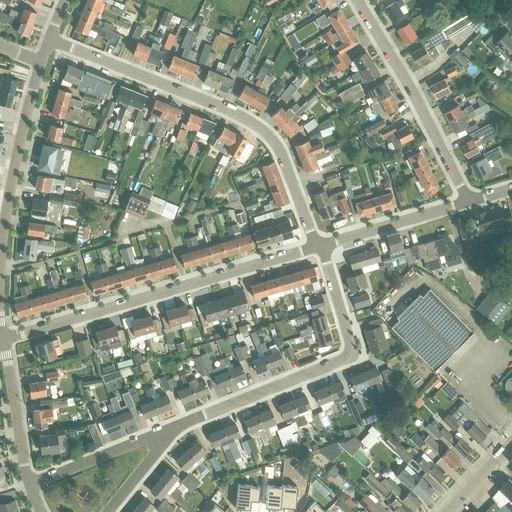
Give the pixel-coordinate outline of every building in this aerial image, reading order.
[(99,0),(87,0),(84,7),(96,12),(101,0),(99,0)] [(316,5),(312,8),(315,13),(323,8),(322,7),(333,0),(317,0),(319,1),(315,4),(316,5)] [(402,0),(400,0),(396,2),(385,9),(393,21),(404,15),(408,12),(404,5),(405,5),(402,0)] [(121,16),(123,10),(112,5),(110,11),(121,16)] [(96,12),(84,7),(80,18),(92,23),(96,12)] [(11,9),(8,15),(14,17),(20,19),(32,24),(33,21),(35,20),(36,15),(36,14),(37,13),(24,8),(22,13),(17,11),(11,9)] [(428,8),(419,13),(411,18),(415,24),(423,20),(422,19),(431,13),(428,8)] [(321,16),(316,19),(322,28),(332,22),(333,24),(334,26),(345,20),(339,9),(328,16),(326,13),(325,14),(321,16)] [(0,11),(0,21),(5,24),(6,21),(15,24),(17,25),(15,31),(24,34),(23,35),(28,37),(30,31),(30,28),(32,24),(20,19),(14,17),(8,15),(0,11)] [(164,11),(159,24),(167,27),(172,14),(164,11)] [(470,26),(476,33),(486,24),(473,12),(422,43),(424,46),(412,54),(419,65),(431,58),(432,60),(446,52),(441,43),(470,26)] [(296,27),(295,26),(292,21),(291,22),(286,14),(280,17),(285,25),(282,27),(285,34),(296,27)] [(92,23),(80,18),(75,30),(87,35),(89,29),(97,32),(96,35),(108,39),(106,44),(116,48),(121,35),(112,31),(97,25),(92,23)] [(345,20),(334,26),(337,31),(333,33),(330,29),(323,33),(326,38),(329,44),(331,42),(340,36),(351,30),(345,20)] [(99,21),(97,25),(112,31),(114,26),(105,22),(104,23),(99,21)] [(417,36),(409,24),(398,30),(406,43),(417,36)] [(143,28),(137,25),(132,37),(139,40),(143,28)] [(181,73),(191,48),(197,33),(188,30),(181,46),(185,48),(181,58),(173,56),(168,69),(181,73)] [(358,41),(351,30),(340,36),(331,42),(337,52),(330,57),(335,64),(345,58),(347,56),(343,50),(358,41)] [(503,53),(511,44),(511,34),(509,31),(501,39),(495,33),(485,43),(494,53),(499,48),(503,53)] [(170,32),(168,36),(164,47),(170,50),(174,39),(176,35),(170,32)] [(234,43),(236,38),(220,32),(218,37),(234,43)] [(146,60),(155,36),(150,34),(148,39),(147,39),(145,45),(138,42),(133,55),(146,60)] [(160,38),(155,36),(146,60),(159,65),(164,52),(158,49),(160,44),(158,43),(160,38)] [(247,54),(254,56),(257,44),(251,42),(247,54)] [(511,44),(503,53),(508,57),(503,62),(511,70),(511,69),(511,44)] [(205,65),(210,52),(211,47),(205,45),(198,62),(205,65)] [(191,48),(181,73),(193,78),(199,64),(193,62),(197,51),(191,48)] [(231,49),(225,64),(216,87),(229,93),(234,80),(227,77),(229,72),(228,72),(230,65),(237,51),(231,49)] [(360,70),(373,62),(365,49),(359,53),(360,55),(353,59),(360,70)] [(450,56),(458,64),(465,58),(457,49),(450,56)] [(304,51),(298,55),(301,61),(308,57),(304,51)] [(210,52),(205,65),(211,67),(216,54),(210,52)] [(236,75),(242,78),(251,58),(245,56),(236,75)] [(338,72),(352,63),(347,56),(345,58),(335,64),(333,66),(334,66),(328,70),(332,76),(338,72)] [(306,58),(300,62),(304,68),(310,64),(306,58)] [(216,87),(225,64),(219,61),(215,72),(208,69),(203,82),(216,87)] [(258,79),(255,84),(260,87),(267,74),(270,68),(272,65),(265,61),(263,65),(255,78),(258,79)] [(296,62),(292,67),(298,72),(302,67),(296,62)] [(373,62),(360,70),(351,75),(355,82),(360,79),(363,83),(380,74),(373,62)] [(68,64),(63,78),(64,78),(72,82),(71,84),(77,86),(82,72),(83,70),(68,64)] [(457,66),(455,67),(446,71),(449,77),(458,73),(461,71),(460,69),(457,66)] [(0,89),(13,93),(17,80),(7,78),(9,70),(0,67),(0,89)] [(82,72),(77,86),(76,88),(110,99),(115,85),(82,72)] [(260,87),(257,91),(250,104),(262,110),(269,98),(262,94),(265,90),(264,89),(267,84),(270,85),(273,78),(267,74),(260,87)] [(316,78),(313,81),(318,86),(321,83),(316,78)] [(438,98),(452,91),(445,79),(432,86),(438,98)] [(373,102),(390,93),(384,82),(368,91),(371,97),(373,102)] [(290,83),(285,89),(279,97),(286,102),(297,88),(290,83)] [(343,98),(362,88),(359,83),(340,93),(343,98)] [(250,104),(257,91),(245,84),(238,97),(250,104)] [(279,97),(285,89),(278,84),(272,91),(279,97)] [(120,85),(115,98),(123,101),(121,106),(122,107),(117,119),(122,121),(133,90),(120,85)] [(55,101),(68,105),(80,108),(82,101),(69,98),(71,92),(59,88),(55,101)] [(362,88),(343,98),(336,102),(339,108),(354,100),(365,95),(362,88)] [(13,93),(0,89),(0,103),(10,106),(13,93)] [(468,100),(478,95),(475,89),(465,94),(468,100)] [(121,122),(120,126),(118,131),(123,133),(131,111),(132,111),(134,106),(141,109),(146,95),(133,90),(122,121),(121,122)] [(98,103),(100,96),(84,92),(82,99),(98,103)] [(390,93),(373,102),(371,103),(376,113),(379,111),(381,116),(398,108),(390,93)] [(321,97),(318,100),(326,108),(329,106),(321,97)] [(481,106),(486,103),(480,98),(477,99),(481,106)] [(156,135),(159,128),(168,104),(155,99),(150,112),(157,115),(155,120),(156,120),(151,134),(156,135)] [(109,100),(103,117),(99,128),(103,130),(107,119),(109,119),(115,102),(109,100)] [(68,105),(55,101),(52,114),(64,117),(68,119),(70,110),(66,109),(68,105)] [(307,102),(306,101),(300,107),(280,126),(290,136),(300,126),(295,121),(299,118),(298,116),(310,105),(307,102)] [(281,106),(271,116),(280,126),(300,107),(297,103),(295,105),(291,109),(290,108),(286,112),(281,106)] [(481,106),(480,107),(483,112),(484,115),(494,110),(492,108),(486,103),(481,106)] [(168,104),(159,128),(164,130),(166,124),(167,124),(168,119),(176,122),(181,109),(168,104)] [(450,122),(474,110),(472,105),(465,108),(465,109),(462,110),(459,105),(445,112),(450,122)] [(474,110),(450,122),(455,132),(469,125),(466,120),(470,118),(470,119),(477,115),(474,110)] [(129,135),(135,137),(144,113),(138,111),(129,135)] [(198,130),(202,118),(190,113),(185,125),(198,130)] [(318,124),(308,131),(311,139),(312,138),(321,135),(324,136),(331,134),(332,132),(331,130),(334,128),(330,117),(318,124)] [(198,130),(196,134),(193,141),(188,152),(194,155),(199,143),(197,142),(200,136),(207,139),(209,134),(210,135),(215,122),(202,118),(198,130)] [(318,124),(314,118),(304,125),(308,131),(318,124)] [(137,134),(142,136),(147,121),(142,119),(137,134)] [(383,119),(373,124),(369,126),(365,129),(368,134),(386,125),(383,119)] [(468,144),(462,147),(468,158),(480,151),(485,149),(483,144),(499,136),(498,133),(495,129),(492,122),(485,126),(479,129),(475,131),(478,136),(471,140),(467,142),(468,143),(468,144)] [(75,140),(72,139),(61,137),(63,127),(49,124),(46,137),(53,138),(52,141),(70,145),(70,144),(74,145),(75,140)] [(413,137),(407,125),(396,131),(393,125),(381,131),(384,137),(386,136),(389,140),(390,139),(395,148),(409,141),(408,139),(413,137)] [(218,138),(213,147),(224,154),(226,150),(229,144),(236,133),(224,126),(218,138)] [(176,136),(175,139),(182,142),(186,131),(179,128),(176,136)] [(229,144),(226,150),(238,156),(236,159),(243,163),(245,162),(254,146),(246,142),(248,139),(236,133),(229,144)] [(373,138),(367,141),(372,149),(377,146),(373,138)] [(308,140),(295,145),(300,158),(324,149),(322,143),(320,144),(321,145),(316,147),(315,146),(313,140),(309,142),(308,140)] [(86,141),(83,148),(90,150),(92,143),(86,141)] [(44,146),(39,168),(50,171),(51,170),(59,172),(62,156),(59,155),(61,149),(44,146)] [(324,149),(300,158),(305,171),(318,166),(316,160),(330,155),(328,151),(327,147),(324,149)] [(414,168),(426,162),(420,151),(414,154),(411,148),(405,151),(414,168)] [(485,158),(472,165),(475,171),(475,172),(477,177),(478,176),(478,177),(487,173),(489,179),(503,172),(496,160),(503,156),(499,150),(485,157),(485,158)] [(224,155),(219,163),(225,166),(229,158),(224,155)] [(333,160),(323,164),(325,170),(335,167),(339,165),(340,163),(339,160),(337,159),(335,159),(333,160)] [(274,161),(262,166),(267,179),(279,175),(274,161)] [(431,173),(426,162),(414,168),(420,179),(431,173)] [(393,178),(399,175),(397,169),(391,172),(393,178)] [(107,173),(106,181),(114,183),(116,175),(107,173)] [(342,179),(340,173),(326,178),(328,184),(342,179)] [(431,173),(420,179),(428,196),(434,193),(438,191),(435,185),(437,184),(431,173)] [(162,182),(169,185),(173,177),(165,174),(162,182)] [(279,175),(267,179),(272,192),(284,188),(279,175)] [(415,175),(408,179),(410,184),(418,180),(415,175)] [(64,181),(52,178),(38,176),(35,189),(47,191),(48,185),(51,185),(51,184),(56,185),(56,184),(63,186),(63,184),(76,187),(77,179),(65,177),(64,181)] [(262,181),(256,183),(248,186),(250,190),(264,185),(262,181)] [(97,183),(96,190),(110,193),(111,185),(105,184),(98,183),(97,183)] [(371,212),(367,200),(365,192),(354,195),(351,186),(345,188),(347,195),(350,203),(355,202),(360,216),(371,212)] [(284,188),(272,192),(274,198),(270,200),(271,202),(264,205),(265,210),(289,201),(284,188)] [(404,189),(397,191),(401,202),(407,200),(404,189)] [(331,201),(339,198),(345,195),(344,191),(329,196),(327,196),(325,190),(314,194),(318,205),(331,201)] [(150,200),(132,192),(124,210),(143,218),(146,209),(150,201),(150,200)] [(380,196),(383,208),(395,205),(392,192),(380,196)] [(33,200),(31,213),(50,217),(49,221),(60,223),(64,204),(65,198),(63,198),(50,195),(49,202),(40,200),(40,202),(33,200)] [(331,201),(318,205),(323,218),(329,216),(334,214),(331,207),(333,206),(339,204),(343,213),(350,210),(347,201),(345,195),(339,198),(331,201)] [(383,208),(380,196),(367,200),(371,212),(383,208)] [(191,199),(187,208),(193,211),(197,202),(191,199)] [(247,203),(244,204),(246,212),(259,207),(257,200),(247,203)] [(150,201),(146,209),(160,215),(164,206),(150,201)] [(282,208),(271,211),(273,216),(273,218),(274,218),(275,217),(284,215),(283,214),(282,208)] [(507,231),(511,229),(511,214),(511,211),(503,214),(501,208),(486,213),(485,212),(477,214),(481,231),(505,224),(507,231)] [(127,224),(131,215),(125,212),(121,221),(127,224)] [(237,214),(240,224),(246,222),(243,212),(237,214)] [(289,221),(277,225),(281,239),(293,235),(289,221)] [(56,232),(57,227),(29,222),(27,234),(43,236),(44,230),(56,232)] [(75,232),(76,225),(65,224),(64,230),(75,232)] [(235,238),(239,251),(253,247),(249,234),(242,236),(240,230),(241,230),(239,225),(233,227),(234,232),(236,238),(235,238)] [(277,225),(265,228),(269,242),(281,239),(277,225)] [(88,239),(90,227),(79,226),(77,238),(83,239),(88,239)] [(202,226),(197,228),(199,237),(205,235),(202,226)] [(269,242),(265,228),(253,232),(257,246),(269,242)] [(392,261),(405,257),(403,250),(401,241),(398,232),(386,236),(391,251),(388,252),(390,257),(385,258),(389,271),(395,270),(392,261)] [(141,235),(143,241),(149,239),(147,233),(141,235)] [(474,234),(462,238),(463,243),(475,239),(474,234)] [(448,236),(434,241),(438,256),(444,254),(448,266),(461,262),(456,247),(454,247),(453,243),(450,244),(448,236)] [(239,251),(235,238),(222,242),(225,255),(239,251)] [(52,250),(53,243),(27,239),(24,257),(33,258),(34,247),(52,250)] [(434,241),(417,246),(412,248),(415,259),(423,256),(428,270),(441,266),(438,256),(434,241)] [(222,242),(208,247),(212,259),(225,255),(222,242)] [(131,247),(125,248),(128,258),(130,264),(134,262),(133,257),(134,256),(131,247)] [(195,251),(198,263),(212,259),(208,247),(201,249),(195,251)] [(349,257),(350,260),(351,263),(352,270),(354,269),(361,267),(377,262),(381,261),(377,248),(356,255),(349,257)] [(410,248),(403,250),(405,257),(408,265),(414,263),(410,248)] [(198,263),(195,251),(181,255),(184,267),(198,263)] [(477,274),(482,270),(471,256),(466,260),(477,274)] [(173,257),(159,261),(163,274),(177,270),(173,257)] [(159,261),(145,265),(149,278),(163,274),(159,261)] [(145,265),(132,269),(136,282),(149,278),(145,265)] [(314,267),(301,271),(306,288),(307,291),(309,291),(320,287),(317,279),(314,268),(314,267)] [(361,267),(354,269),(356,276),(346,279),(350,291),(367,286),(364,273),(363,274),(361,267)] [(125,271),(118,273),(122,286),(136,282),(132,269),(125,271)] [(54,270),(49,271),(52,280),(54,286),(58,285),(57,281),(58,280),(55,270),(54,270)] [(306,288),(301,271),(289,274),(292,287),(295,297),(300,296),(298,290),(306,288)] [(118,273),(104,277),(108,290),(122,286),(118,273)] [(289,274),(276,278),(281,295),(289,292),(291,299),(295,297),(292,287),(289,274)] [(104,277),(90,281),(94,294),(108,290),(104,277)] [(263,282),(267,294),(268,299),(270,305),(271,305),(272,309),(276,307),(275,303),(273,297),(281,295),(276,278),(263,282)] [(267,294),(263,282),(251,286),(254,298),(267,294)] [(83,283),(69,288),(73,300),(87,296),(83,283)] [(59,287),(54,288),(55,292),(59,304),(73,300),(69,288),(63,290),(62,288),(59,288),(59,287)] [(434,370),(473,332),(430,289),(422,296),(419,294),(396,317),(399,320),(391,327),(434,370)] [(496,323),(510,306),(491,291),(477,308),(496,323)] [(55,292),(42,296),(45,308),(59,304),(55,292)] [(234,295),(239,312),(240,318),(247,316),(245,310),(249,309),(244,292),(234,295)] [(368,293),(352,298),(355,309),(371,304),(368,293)] [(234,295),(223,298),(228,315),(230,321),(236,319),(234,314),(239,312),(234,295)] [(42,296),(28,300),(32,312),(45,308),(42,296)] [(313,308),(325,304),(323,297),(310,300),(313,308)] [(228,315),(223,298),(213,301),(218,318),(228,315)] [(28,300),(14,304),(18,317),(32,312),(28,300)] [(218,318),(213,301),(202,304),(204,312),(199,314),(203,327),(208,325),(207,322),(218,318)] [(176,308),(180,322),(182,328),(192,325),(191,321),(196,320),(193,308),(187,310),(186,305),(176,308)] [(180,322),(176,308),(166,311),(167,316),(162,317),(165,329),(171,327),(170,325),(180,322)] [(309,313),(295,317),(296,323),(310,319),(309,313)] [(302,336),(303,336),(328,329),(324,314),(312,318),(314,324),(307,326),(308,328),(300,330),(302,336)] [(151,315),(141,318),(145,333),(147,338),(163,334),(158,318),(153,320),(151,315)] [(145,333),(141,318),(131,321),(132,326),(127,328),(130,339),(132,345),(137,343),(137,341),(147,338),(145,333)] [(382,332),(387,330),(385,324),(380,318),(368,321),(371,329),(365,331),(371,352),(387,347),(382,332)] [(116,325),(106,328),(110,343),(112,348),(122,345),(121,342),(126,340),(123,329),(118,330),(116,325)] [(110,343),(106,328),(96,331),(97,336),(92,338),(95,349),(101,348),(100,346),(110,343)] [(328,329),(303,336),(304,340),(313,338),(313,340),(318,339),(320,346),(332,342),(328,329)] [(282,344),(278,333),(272,336),(276,347),(282,344)] [(57,356),(54,348),(60,346),(58,339),(52,341),(52,340),(36,345),(40,361),(57,356)] [(80,355),(92,351),(88,339),(77,342),(80,355)] [(270,367),(258,339),(254,340),(256,345),(259,353),(257,354),(259,358),(252,361),(256,373),(270,367)] [(185,341),(176,344),(178,350),(186,347),(185,341)] [(265,342),(260,344),(264,352),(265,356),(270,367),(283,362),(279,351),(273,353),(270,348),(268,349),(267,349),(265,342)] [(240,347),(245,358),(252,355),(247,344),(240,347)] [(208,374),(207,372),(200,356),(197,346),(192,347),(196,357),(195,357),(194,355),(188,358),(189,361),(194,359),(198,370),(199,369),(202,376),(208,374)] [(245,358),(240,347),(240,346),(234,349),(239,361),(245,358)] [(288,360),(294,358),(290,347),(284,349),(288,360)] [(140,353),(133,355),(135,363),(142,361),(140,353)] [(207,353),(200,356),(207,372),(213,369),(213,368),(207,353)] [(227,356),(223,358),(227,366),(228,371),(233,382),(246,377),(242,365),(235,368),(233,364),(231,364),(227,356)] [(86,357),(82,362),(88,366),(91,361),(86,357)] [(228,371),(227,366),(223,358),(219,359),(221,365),(213,368),(213,369),(214,371),(213,371),(215,376),(220,388),(233,382),(228,371)] [(138,365),(132,368),(135,374),(141,372),(138,365)] [(377,367),(363,373),(368,384),(370,389),(373,397),(380,394),(376,383),(381,381),(381,379),(377,367)] [(131,368),(125,371),(127,376),(134,373),(131,368)] [(386,382),(393,379),(389,368),(382,371),(386,382)] [(120,369),(111,372),(113,380),(123,376),(120,369)] [(189,369),(185,371),(196,397),(209,392),(205,380),(199,383),(197,378),(193,379),(189,369)] [(46,373),(47,381),(29,383),(31,397),(46,395),(51,394),(50,385),(52,385),(52,381),(59,379),(58,371),(46,373)] [(196,397),(185,371),(180,373),(184,383),(182,384),(184,389),(178,391),(183,403),(196,397)] [(363,373),(350,378),(351,382),(354,389),(355,391),(361,388),(363,392),(365,391),(368,399),(373,397),(370,389),(368,384),(363,373)] [(159,377),(155,379),(156,382),(160,380),(161,382),(165,391),(171,388),(167,379),(165,375),(159,377)] [(173,377),(167,379),(171,388),(172,391),(178,388),(173,377)] [(102,378),(82,382),(83,386),(89,385),(89,388),(94,387),(94,384),(103,383),(102,378)] [(434,383),(439,388),(443,383),(438,379),(434,383)] [(341,381),(328,387),(333,398),(338,411),(342,409),(338,402),(346,398),(345,393),(346,393),(341,381)] [(447,382),(441,388),(445,392),(451,386),(447,382)] [(153,386),(149,388),(152,396),(154,401),(158,412),(172,407),(168,395),(161,398),(159,393),(156,394),(153,386)] [(333,398),(328,387),(314,392),(319,404),(320,407),(327,404),(328,407),(331,406),(334,413),(338,411),(333,398)] [(84,389),(83,390),(89,405),(96,402),(96,401),(95,398),(92,400),(90,396),(92,395),(91,390),(88,391),(87,388),(84,389)] [(116,396),(110,399),(112,403),(115,411),(117,415),(121,427),(135,422),(129,407),(134,405),(130,395),(129,391),(123,394),(127,404),(120,407),(116,396)] [(136,392),(130,395),(134,405),(140,403),(136,392)] [(412,402),(420,408),(427,401),(419,394),(412,402)] [(75,396),(68,397),(70,406),(77,404),(75,396)] [(306,396),(292,401),(297,412),(302,425),(307,423),(305,418),(304,415),(312,412),(310,407),(306,396)] [(68,406),(67,400),(40,404),(41,410),(33,411),(36,428),(47,427),(46,421),(54,420),(52,408),(68,406)] [(158,412),(154,401),(141,406),(145,417),(158,412)] [(292,401),(279,406),(284,417),(286,423),(292,421),(293,422),(295,420),(298,427),(299,426),(302,425),(297,412),(292,401)] [(360,401),(355,403),(359,413),(363,411),(360,401)] [(96,402),(89,405),(94,417),(101,414),(96,402)] [(490,429),(463,402),(458,408),(464,413),(456,421),(477,442),(486,434),(490,429)] [(111,412),(102,416),(104,421),(108,432),(121,427),(117,415),(112,403),(108,404),(111,412)] [(271,410),(257,415),(262,426),(262,427),(267,439),(272,437),(268,427),(276,424),(275,421),(271,410)] [(318,413),(322,423),(323,426),(328,424),(330,423),(325,410),(318,413)] [(322,423),(318,413),(312,415),(316,426),(322,423)] [(366,423),(374,421),(373,413),(365,415),(366,423)] [(458,425),(447,413),(442,419),(453,430),(458,425)] [(250,416),(244,418),(245,420),(244,421),(249,432),(249,434),(259,431),(263,441),(267,439),(262,427),(262,426),(257,415),(250,418),(250,416)] [(361,418),(355,420),(358,427),(364,425),(361,418)] [(442,435),(430,423),(425,427),(437,439),(442,435)] [(438,423),(434,427),(442,435),(449,442),(450,442),(453,445),(464,456),(472,448),(461,437),(458,441),(443,427),(442,427),(438,423)] [(235,424),(222,429),(227,442),(227,443),(228,445),(230,449),(234,459),(240,457),(241,456),(239,452),(235,440),(234,440),(234,438),(240,435),(235,424)] [(94,425),(86,427),(92,440),(99,437),(94,425)] [(283,427),(290,444),(297,441),(296,438),(298,438),(296,432),(292,434),(288,425),(283,427)] [(359,441),(362,443),(368,449),(377,439),(376,438),(380,433),(371,425),(367,430),(368,431),(359,441)] [(290,444),(283,427),(276,429),(283,446),(290,444)] [(222,429),(209,435),(213,446),(219,444),(221,443),(221,445),(227,443),(227,442),(222,429)] [(425,441),(423,439),(415,432),(414,430),(407,436),(419,447),(425,441)] [(498,444),(503,440),(493,430),(489,434),(498,444)] [(66,449),(65,437),(64,431),(56,432),(56,434),(40,436),(42,453),(50,451),(51,454),(60,452),(59,450),(66,449)] [(428,434),(423,439),(425,441),(428,444),(452,468),(452,467),(455,467),(458,463),(458,461),(460,460),(449,448),(446,451),(428,434)] [(342,440),(338,442),(344,448),(349,452),(359,441),(353,436),(353,437),(345,441),(344,442),(342,440)] [(249,446),(250,449),(252,454),(258,452),(252,437),(246,440),(249,446)] [(389,437),(384,442),(407,463),(411,457),(389,437)] [(192,447),(187,451),(195,460),(207,473),(209,470),(207,467),(202,461),(204,459),(201,455),(206,451),(201,445),(202,445),(197,439),(190,445),(192,447)] [(338,442),(318,448),(332,461),(344,448),(338,442)] [(414,459),(419,455),(413,448),(408,453),(414,459)] [(229,466),(235,463),(234,459),(230,449),(224,451),(229,466)] [(187,451),(176,461),(185,470),(192,463),(194,466),(200,473),(201,473),(204,476),(207,473),(195,460),(187,451)] [(214,456),(208,459),(215,471),(221,467),(214,456)] [(420,456),(415,461),(417,463),(425,470),(427,472),(428,472),(439,482),(441,480),(443,480),(446,477),(446,475),(446,474),(435,463),(432,467),(422,458),(420,456)] [(334,465),(327,472),(334,478),(341,471),(334,465)] [(399,474),(397,476),(410,488),(412,486),(424,498),(426,496),(428,496),(432,491),(432,489),(433,488),(421,477),(420,476),(420,477),(407,465),(404,468),(399,474)] [(160,479),(179,495),(182,492),(172,484),(178,476),(169,468),(160,479)] [(304,469),(300,473),(304,477),(308,473),(304,469)] [(190,472),(186,477),(196,486),(200,481),(190,472)] [(373,476),(368,482),(384,498),(390,503),(387,506),(393,511),(394,511),(410,511),(400,503),(390,492),(373,476)] [(186,477),(181,482),(191,491),(196,486),(186,477)] [(387,479),(382,484),(390,491),(391,490),(413,510),(421,501),(409,491),(406,494),(396,484),(388,478),(387,479)] [(511,480),(510,478),(500,489),(511,500),(511,480)] [(183,499),(179,495),(160,479),(151,490),(160,498),(166,492),(180,503),(183,499)] [(316,479),(312,483),(316,487),(320,483),(316,479)] [(237,496),(236,508),(243,509),(243,508),(245,509),(246,509),(246,508),(246,506),(249,506),(250,506),(250,504),(251,504),(251,502),(251,500),(252,500),(258,500),(260,487),(257,487),(252,486),(252,485),(246,485),(238,484),(237,496)] [(266,498),(266,503),(266,505),(271,506),(271,508),(273,508),(274,508),(280,508),(282,485),(282,486),(274,486),(267,485),(266,496),(266,498)] [(282,485),(280,508),(281,508),(281,506),(288,507),(291,507),(296,508),(296,498),(297,486),(289,485),(282,485)] [(384,511),(365,494),(359,501),(370,511),(384,511)] [(144,497),(135,509),(139,511),(150,511),(149,511),(154,505),(144,497)] [(348,497),(344,501),(351,508),(355,504),(348,497)] [(163,498),(159,503),(169,511),(170,511),(174,508),(163,498)] [(19,511),(18,509),(20,508),(19,505),(17,505),(16,501),(0,505),(0,511),(19,511)] [(325,511),(327,511),(327,510),(326,511),(315,501),(308,509),(304,511),(325,511)] [(169,511),(159,503),(155,509),(159,511),(169,511)] [(511,511),(506,503),(500,507),(503,511),(511,511)]
